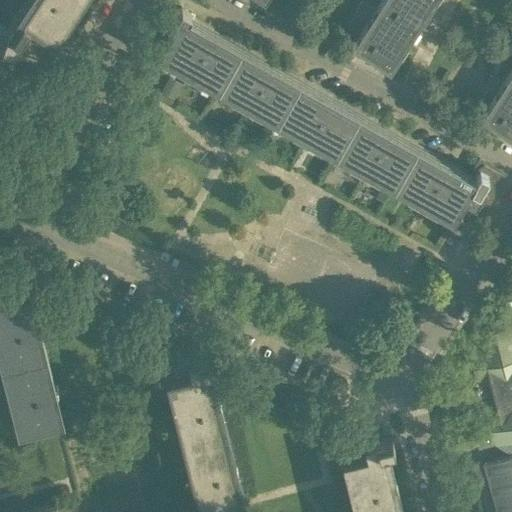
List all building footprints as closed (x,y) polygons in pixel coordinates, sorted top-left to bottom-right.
[(7,26),(1,45),(13,49),(25,31),(23,30),(28,23),(55,40),(81,0),(31,0),(26,10),(20,6),(7,26)] [(426,12),(408,0),(381,0),(353,44),(389,68),(426,12)] [(408,0),(426,12),(433,0),(408,0)] [(461,222),(473,201),(479,205),(483,202),(485,200),(488,197),(490,195),(492,190),(495,186),(496,183),(497,179),(498,176),(498,173),(499,170),(483,162),(480,164),(477,167),(478,168),(479,169),(476,176),(474,175),(471,180),(186,21),(191,12),(181,6),(176,16),(178,18),(159,53),(452,218),(452,217),(461,222)] [(511,69),(482,116),(511,135),(511,69)] [(172,99),(177,89),(167,83),(162,93),(172,99)] [(35,276),(28,278),(28,275),(19,278),(7,281),(0,282),(0,360),(17,429),(63,418),(62,416),(57,418),(25,290),(31,289),(30,286),(37,285),(35,276)] [(511,328),(489,315),(458,367),(474,377),(465,393),(478,446),(511,437),(511,328)] [(215,356),(209,357),(208,355),(157,368),(160,380),(166,379),(198,508),(244,497),(244,495),(238,497),(206,369),(212,368),(211,365),(217,364),(215,356)] [(391,437),(385,439),(384,437),(363,442),(333,450),(335,461),(341,460),(354,511),(396,511),(382,452),(388,450),(387,447),(393,446),(391,437)] [(511,511),(511,453),(482,462),(496,511),(511,511)] [(474,485),(484,483),(478,459),(468,462),(474,485)] [(57,511),(55,501),(8,511),(57,511)]
